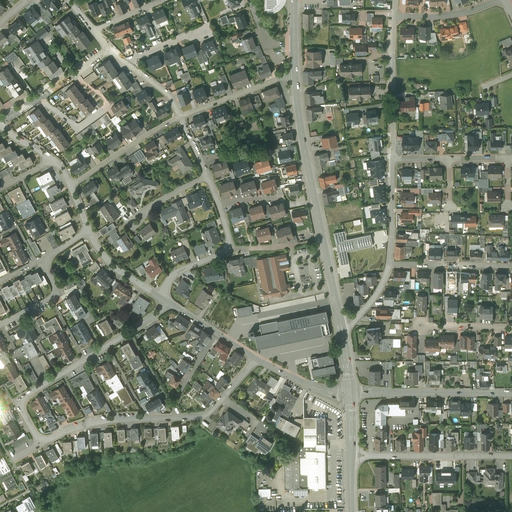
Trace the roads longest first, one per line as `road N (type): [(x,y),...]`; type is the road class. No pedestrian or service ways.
road 1 (secondary): [(295,72),(342,330)]
road 2 (residential): [(170,302),(22,397),(41,444)]
road 3 (residential): [(349,394),(320,391),(255,358),(170,302)]
road 4 (residential): [(349,394),(511,392)]
road 5 (residential): [(161,296),(177,271),(228,243),(208,177)]
road 6 (residential): [(393,159),(394,17)]
road 7 (residential): [(370,456),(511,456)]
road 8 (residential): [(176,416),(89,423),(41,444)]
road 9 (residential): [(0,125),(109,47)]
road 10 (residential): [(71,186),(180,118)]
road 11 (residential): [(180,118),(295,72)]
road 12 (residential): [(388,263),(511,267)]
